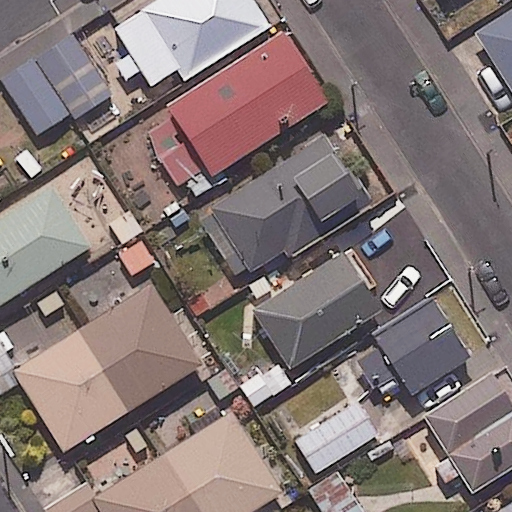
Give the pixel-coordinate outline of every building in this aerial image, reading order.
[(145,0),(111,22),(150,82),(177,65),(184,76),(267,22),(252,0),(145,0)] [(511,5),(475,29),(511,89),(511,5)] [(325,100),(282,30),(165,102),(188,140),(170,151),(189,183),(325,100)] [(111,93),(70,31),(0,76),(36,132),(70,110),(74,117),(111,93)] [(366,205),(320,133),(196,213),(221,251),(233,243),(254,276),(366,205)] [(0,299),(88,244),(50,183),(0,214),(0,299)] [(416,226),(402,207),(365,232),(378,252),(416,226)] [(378,307),(340,250),(251,308),(288,366),(378,307)] [(200,362),(151,283),(13,368),(61,447),(200,362)] [(468,355),(432,299),(348,352),(369,384),(396,367),(411,391),(468,355)] [(0,353),(0,392),(18,382),(0,353)] [(242,384),(255,406),(291,384),(278,363),(242,384)] [(511,464),(511,404),(491,370),(423,413),(471,490),(511,464)] [(377,431),(354,397),(293,438),(315,472),(377,431)] [(244,511),(280,490),(230,410),(93,495),(103,511),(244,511)] [(361,511),(336,470),(308,486),(323,511),(361,511)] [(511,511),(511,500),(493,511),(511,511)]
